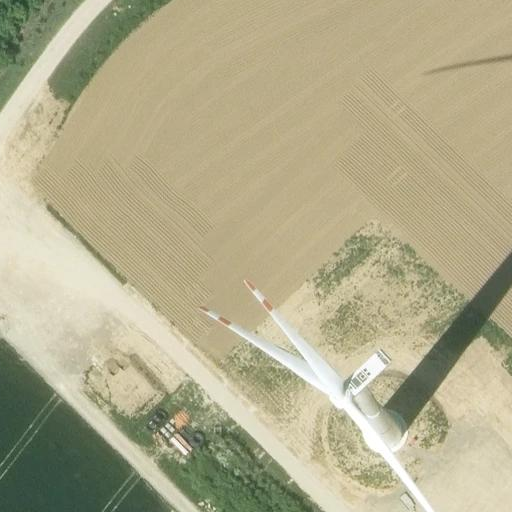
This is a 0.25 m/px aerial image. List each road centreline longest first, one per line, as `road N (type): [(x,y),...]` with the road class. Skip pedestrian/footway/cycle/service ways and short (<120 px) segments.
road 1 (track): [(0,200),(62,246),(329,511)]
road 2 (track): [(163,0),(111,46),(0,200)]
road 3 (track): [(183,511),(0,331)]
